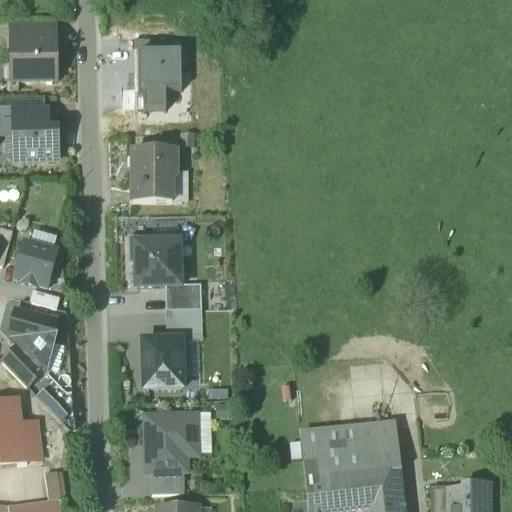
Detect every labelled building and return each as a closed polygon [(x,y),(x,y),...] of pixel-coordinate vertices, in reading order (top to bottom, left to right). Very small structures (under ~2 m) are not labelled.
[(54,28),(10,30),(10,44),(54,43),(54,28)] [(54,43),(10,44),(11,66),(17,66),(17,83),(54,82),(54,43)] [(178,91),(177,50),(135,51),(136,100),(140,100),(140,112),(163,111),(163,91),(178,91)] [(34,103),(1,103),(1,117),(12,116),(12,115),(34,115),(34,114),(34,103)] [(46,133),(46,114),(34,114),(34,115),(12,115),(12,116),(13,144),(21,144),(22,163),(56,162),(55,133),(46,133)] [(176,154),(131,154),(131,189),(129,189),(129,205),(131,205),(131,206),(171,206),(171,181),(175,181),(176,154)] [(0,234),(0,270),(3,271),(12,237),(0,234)] [(152,240),(128,240),(129,266),(135,266),(135,247),(153,246),(152,240)] [(24,246),(15,281),(48,290),(57,255),(24,246)] [(180,288),(179,246),(153,246),(135,247),(135,266),(136,289),(164,288),(180,288)] [(165,314),(201,313),(200,287),(180,288),(164,288),(165,314)] [(32,295),(29,306),(55,313),(58,302),(32,295)] [(201,313),(165,314),(165,343),(179,343),(201,342),(201,313)] [(55,325),(15,315),(8,341),(17,351),(42,375),(45,371),(53,343),(50,342),(55,325)] [(181,389),(179,343),(142,344),(144,390),(181,389)] [(42,375),(17,351),(1,367),(25,391),(42,375)] [(17,400),(0,402),(0,467),(26,464),(17,400)] [(198,417),(144,419),(146,476),(152,476),(185,475),(189,474),(188,460),(199,460),(198,417)] [(391,428),(353,432),(362,511),(404,511),(404,509),(400,510),(391,428)] [(362,511),(353,432),(298,438),(305,511),(362,511)] [(185,475),(152,476),(153,497),(186,496),(185,475)] [(488,511),(488,491),(446,491),(446,511),(488,511)]
